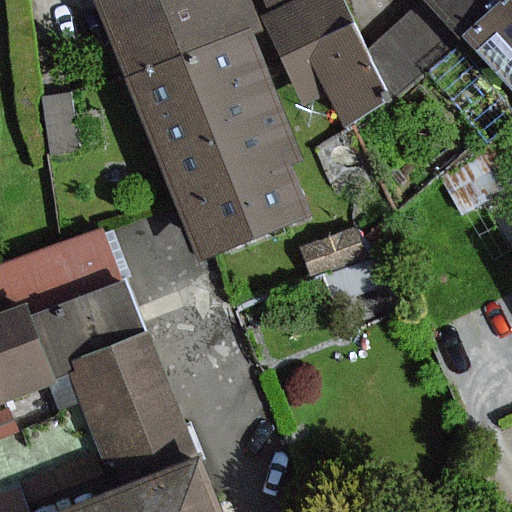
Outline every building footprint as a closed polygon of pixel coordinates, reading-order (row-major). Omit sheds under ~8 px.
[(101,0),(205,256),(303,214),(283,159),(295,154),(238,0),(101,0)] [(336,0),(295,0),(256,23),(291,111),(318,98),(339,131),(382,106),(336,0)] [(433,0),(463,34),(499,0),(433,0)] [(511,83),(511,0),(499,0),(463,34),(511,83)] [(450,48),(411,9),(365,49),(389,99),(450,48)] [(41,130),(48,190),(77,185),(71,125),(41,130)] [(0,315),(28,306),(33,321),(125,287),(105,232),(0,270),(0,315)] [(53,373),(73,366),(145,340),(125,287),(33,321),(53,373)] [(0,392),(53,373),(33,321),(28,306),(0,315),(0,392)] [(73,366),(121,496),(193,469),(145,340),(73,366)] [(208,511),(193,469),(121,496),(76,511),(208,511)] [(0,511),(30,511),(22,492),(0,500),(0,511)]
